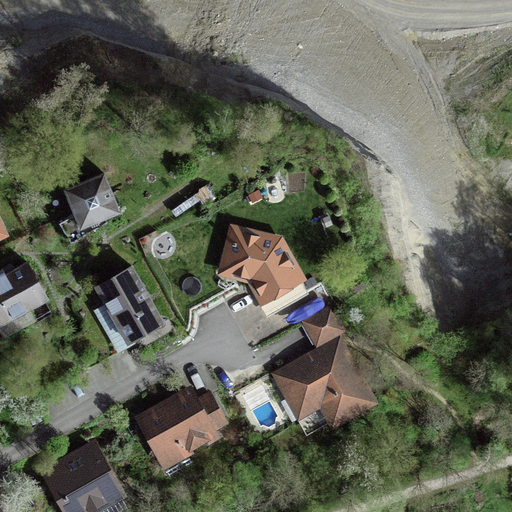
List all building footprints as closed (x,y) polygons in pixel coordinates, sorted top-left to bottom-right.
[(75,212),(59,219),(70,240),(108,219),(105,215),(121,207),(105,165),(63,182),(75,212)] [(263,195),(259,188),(249,193),(252,200),(263,195)] [(0,235),(10,231),(0,211),(0,235)] [(218,272),(248,278),(261,301),(307,276),(283,233),(230,220),(218,272)] [(0,320),(49,292),(27,254),(5,267),(3,262),(0,263),(0,320)] [(165,318),(133,259),(94,280),(105,301),(94,307),(117,349),(135,340),(133,336),(165,318)] [(353,286),(356,290),(368,281),(365,277),(353,286)] [(316,344),(341,330),(347,327),(332,301),(302,319),(316,344)] [(379,398),(341,330),(316,344),(272,370),(298,416),(320,404),(332,425),(379,398)] [(228,420),(210,388),(199,394),(191,380),(134,412),(164,465),(195,447),(195,446),(220,432),(217,426),(228,420)] [(95,433),(40,464),(67,511),(88,511),(100,505),(104,511),(118,511),(122,510),(114,496),(127,489),(95,433)]
